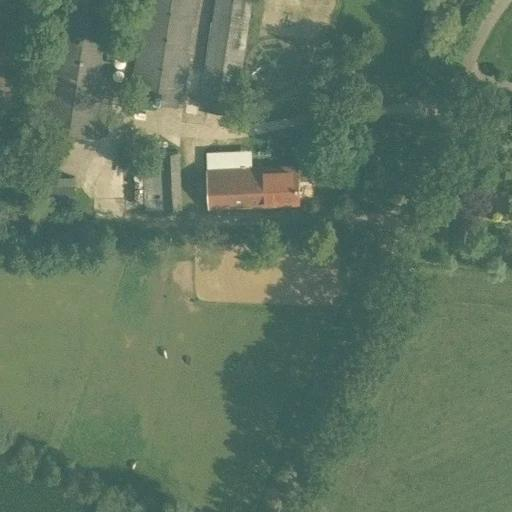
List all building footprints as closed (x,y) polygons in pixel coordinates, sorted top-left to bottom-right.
[(101,137),(121,0),(53,0),(35,128),(101,137)] [(182,107),(197,0),(143,0),(129,99),(182,107)] [(234,115),(251,0),(213,0),(197,109),(234,115)] [(365,92),(375,72),(332,51),(321,72),(365,92)] [(144,211),(181,209),(178,141),(141,141),(144,211)] [(209,208),(297,204),(295,166),(207,169),(209,208)] [(39,210),(75,208),(75,185),(38,187),(39,210)]
